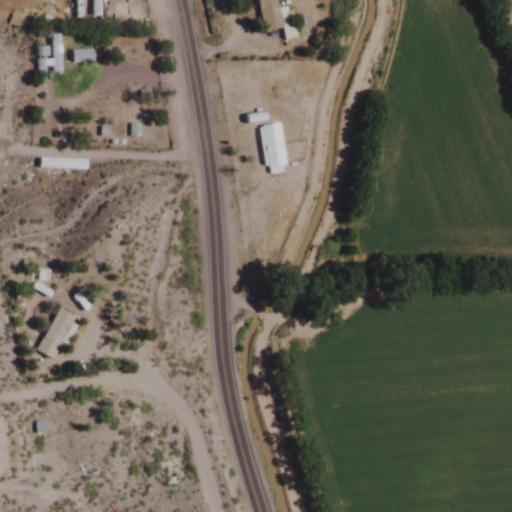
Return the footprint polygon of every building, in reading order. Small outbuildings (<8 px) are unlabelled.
[(81,0),(71,0),(71,19),(82,19),(81,0)] [(97,17),(97,0),(88,0),(88,17),(97,17)] [(252,0),(258,33),(278,29),(280,39),(288,37),(283,12),(275,14),(272,0),(252,0)] [(57,72),(57,35),(47,35),(47,72),(57,72)] [(89,52),(68,52),(68,62),(89,62),(89,52)] [(276,126),(255,128),(260,169),(280,167),(276,126)] [(48,361),(68,318),(52,310),(32,353),(48,361)]
